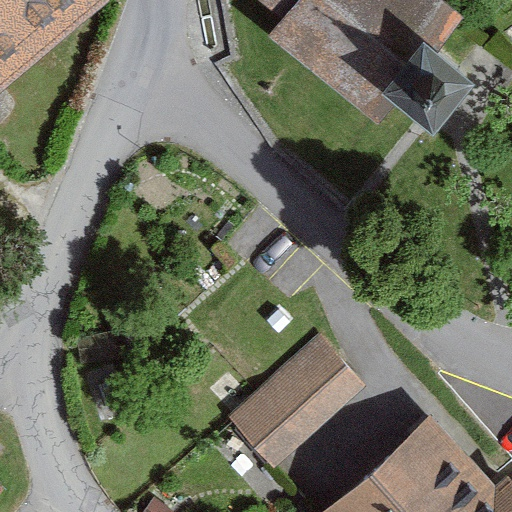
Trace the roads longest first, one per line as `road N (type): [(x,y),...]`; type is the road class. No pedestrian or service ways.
road 1 (residential): [(511,362),(409,298),(131,65)]
road 2 (residential): [(72,511),(58,480),(40,372),(48,261)]
road 3 (residential): [(48,261),(131,65)]
